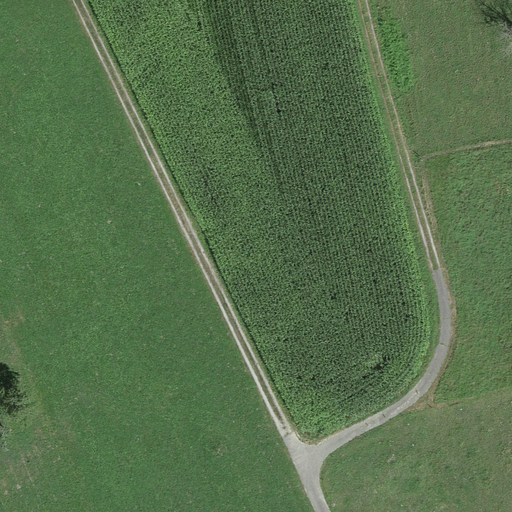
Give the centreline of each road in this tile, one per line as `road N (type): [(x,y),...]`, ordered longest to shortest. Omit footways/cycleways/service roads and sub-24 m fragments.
road 1 (residential): [(309,462),(428,384),(445,343),(443,291),(364,0)]
road 2 (residential): [(309,462),(81,0)]
